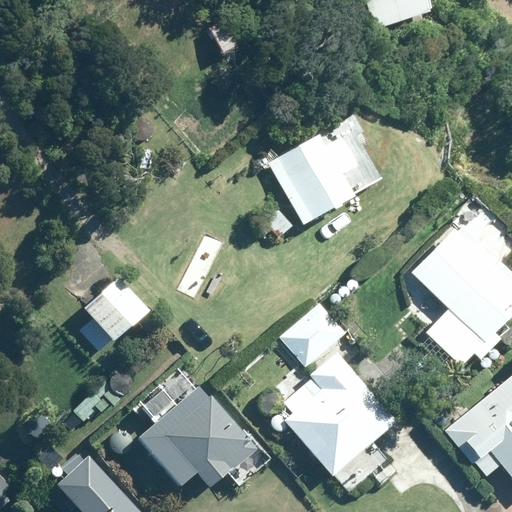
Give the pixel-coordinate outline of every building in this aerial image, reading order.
[(361,0),(370,32),(421,19),(415,0),(361,0)] [(204,33),(218,61),(242,49),(227,21),(204,33)] [(265,167),(298,229),(348,203),(336,180),(351,172),(336,142),(321,150),(316,140),(265,167)] [(275,241),(287,229),(268,209),(256,221),(275,241)] [(489,338),(511,315),(511,294),(473,257),(480,249),(457,226),(407,276),(444,314),(423,336),(457,370),(470,358),(476,365),(496,345),(489,338)] [(267,278),(275,288),(269,293),(279,306),(311,280),(301,267),(292,274),(284,264),(267,278)] [(116,281),(79,313),(88,323),(76,333),(94,354),(106,344),(108,347),(146,315),(116,281)] [(276,338),(302,370),(328,349),(340,365),(354,354),(314,305),(276,338)] [(74,344),(56,322),(37,336),(54,359),(74,344)] [(391,428),(332,358),(306,379),(318,393),(280,425),(327,482),(391,428)] [(432,370),(421,360),(412,368),(423,379),(432,370)] [(496,468),(511,487),(511,375),(441,434),(468,468),(470,467),(481,480),(496,468)] [(101,383),(69,412),(79,424),(93,410),(97,415),(106,407),(109,408),(117,401),(101,383)] [(209,489),(259,449),(215,396),(210,400),(199,387),(139,435),(179,486),(196,473),(209,489)] [(117,455),(132,441),(118,425),(102,439),(117,455)] [(131,511),(84,459),(79,464),(71,455),(60,465),(69,474),(51,490),(70,511),(131,511)]
